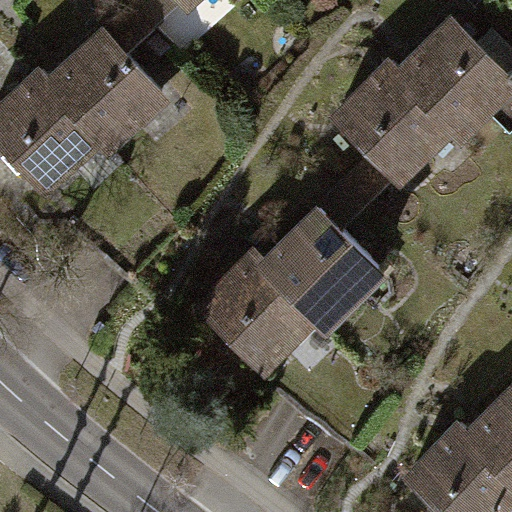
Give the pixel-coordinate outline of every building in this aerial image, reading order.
[(458,126),(483,102),(511,75),(454,14),(400,66),(448,116),(458,126)] [(58,67),(48,76),(97,131),(106,141),(163,91),(105,26),(58,67)] [(392,168),(448,116),(400,66),(392,57),(336,110),(392,168)] [(0,130),(42,179),(97,131),(48,76),(41,68),(29,78),(0,103),(0,130)] [(511,74),(511,75),(483,102),(510,129),(511,126),(511,74)] [(276,241),(262,254),(310,309),(319,319),(376,270),(319,204),(276,241)] [(256,357),(310,309),(262,254),(255,246),(240,259),(200,294),(256,357)] [(511,383),(476,420),(469,428),(511,470),(511,383)] [(511,511),(511,470),(469,428),(459,418),(448,429),(408,470),(451,511),(489,511),(495,506),(501,511),(511,511)]
